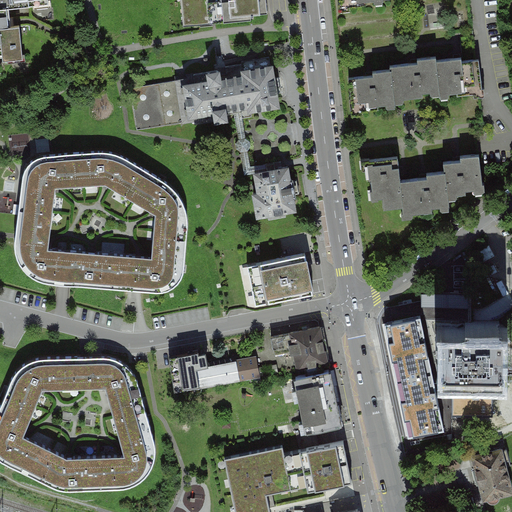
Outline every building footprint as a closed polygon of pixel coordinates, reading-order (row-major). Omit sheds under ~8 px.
[(0,0),(0,20),(10,19),(9,9),(30,6),(49,4),(48,0),(0,0)] [(221,0),(180,0),(183,17),(189,17),(190,25),(224,22),(221,0)] [(221,0),(224,22),(251,19),(251,14),(268,13),(266,0),(221,0)] [(0,57),(3,57),(3,60),(23,58),(20,26),(11,26),(11,23),(10,19),(0,20),(0,57)] [(390,66),(390,69),(391,69),(395,105),(396,105),(395,97),(402,96),(402,98),(423,96),(423,92),(432,91),(432,89),(438,88),(439,96),(440,96),(436,60),(436,56),(417,58),(418,62),(415,63),(390,66)] [(242,64),(234,66),(242,112),(243,117),(252,116),(251,110),(279,106),(272,66),(271,66),(269,57),(242,61),(242,64)] [(453,58),(436,60),(440,96),(441,96),(440,92),(447,91),(447,93),(457,92),(457,96),(475,94),(475,92),(482,91),(482,93),(483,93),(479,59),(462,61),(462,57),(453,58)] [(219,70),(203,73),(211,121),(227,118),(226,114),(234,113),(242,112),(234,66),(226,67),(227,73),(224,74),(220,74),(219,70)] [(370,75),(349,78),(353,112),(354,112),(354,110),(360,109),(361,111),(379,109),(378,105),(388,104),(387,102),(394,101),(395,105),(391,69),(390,69),(373,71),(373,75),(370,75)] [(181,80),(131,88),(138,130),(194,120),(194,123),(211,121),(203,73),(184,76),(185,79),(181,80)] [(243,117),(242,112),(234,113),(239,140),(236,144),(237,149),(241,152),(245,175),(255,173),(267,170),(266,164),(251,167),(248,151),(251,146),(250,141),(246,139),(243,117)] [(106,183),(127,196),(144,168),(127,158),(119,154),(111,152),(96,151),(85,152),(88,185),(106,183)] [(56,187),(88,185),(85,152),(50,154),(44,155),(39,156),(36,158),(28,164),(25,168),(23,175),(19,212),(52,217),(56,187)] [(457,160),(444,162),(445,171),(449,205),(450,205),(448,193),(455,192),(455,194),(466,193),(466,189),(475,188),(475,186),(482,186),(482,188),(483,187),(479,154),(461,156),(461,160),(457,160)] [(367,160),(367,168),(366,168),(367,179),(371,179),(372,190),(377,190),(377,197),(383,197),(384,208),(402,206),(403,214),(404,214),(400,180),(401,180),(400,170),(398,156),(367,160)] [(290,180),(288,167),(267,170),(255,173),(259,192),(254,193),(258,215),(296,208),(293,196),(295,196),(292,179),(290,180)] [(154,212),(156,213),(180,197),(176,191),(172,186),(167,183),(163,180),(144,168),(127,196),(154,212)] [(416,178),(401,180),(400,180),(404,214),(405,214),(404,212),(411,211),(411,213),(433,210),(432,206),(442,205),(442,204),(448,203),(448,205),(449,205),(445,171),(427,173),(427,177),(416,178)] [(17,193),(0,191),(0,212),(15,214),(17,193)] [(156,213),(152,257),(150,291),(157,291),(163,291),(165,290),(168,289),(174,286),(177,284),(179,281),(182,277),(184,269),(188,224),(188,218),(187,212),(185,207),(183,201),(180,197),(156,213)] [(48,248),(52,217),(19,212),(15,238),(15,246),(16,253),(18,258),(20,264),(26,271),(32,276),(37,279),(43,281),(50,283),(72,284),(75,250),(48,248)] [(92,252),(75,250),(72,284),(150,291),(152,257),(140,256),(92,252)] [(305,253),(248,265),(256,305),(313,293),(305,253)] [(445,433),(422,318),(385,325),(408,441),(445,433)] [(327,349),(324,349),(323,340),(325,339),(323,327),(321,327),(320,324),(289,330),(288,331),(272,334),(274,347),(276,347),(277,352),(283,351),(282,345),(291,344),(293,351),(297,351),(299,367),(327,362),(327,361),(329,361),(327,349)] [(257,355),(203,364),(200,346),(161,353),(168,391),(279,372),(277,364),(259,367),(257,355)] [(494,386),(502,386),(502,385),(502,374),(502,373),(502,362),(502,361),(502,350),(502,349),(494,349),(494,346),(493,346),(485,346),(484,346),(483,346),(481,346),(480,346),(472,346),(442,346),(442,386),(442,395),(494,394),(494,386)] [(90,387),(106,386),(112,357),(107,356),(101,355),(86,356),(47,357),(39,358),(34,359),(30,361),(24,364),(20,367),(10,382),(43,388),(90,387)] [(106,386),(115,419),(146,410),(137,379),(133,372),(130,367),(126,364),(118,359),(112,357),(106,386)] [(307,431),(343,424),(331,364),(295,371),(307,431)] [(23,435),(43,388),(10,382),(0,406),(0,458),(2,461),(27,472),(23,435)] [(125,454),(105,455),(107,488),(125,487),(130,485),(135,483),(141,480),(146,476),(148,472),(151,469),(153,464),(155,458),(155,455),(156,452),(156,448),(155,443),(154,440),(146,410),(115,419),(122,445),(125,454)] [(67,457),(23,435),(27,472),(52,485),(57,487),(61,488),(66,489),(70,489),(107,488),(105,455),(67,457)] [(308,490),(352,480),(346,453),(344,440),(285,453),(283,445),(224,457),(235,511),(265,511),(270,511),(267,493),(307,485),(308,490)] [(501,448),(473,456),(484,499),(486,498),(487,500),(488,501),(489,502),(491,503),(492,503),(494,503),(496,503),(497,502),(499,500),(500,498),(500,496),(500,495),(511,491),(511,490),(504,461),(509,460),(507,449),(501,450),(501,448)]
